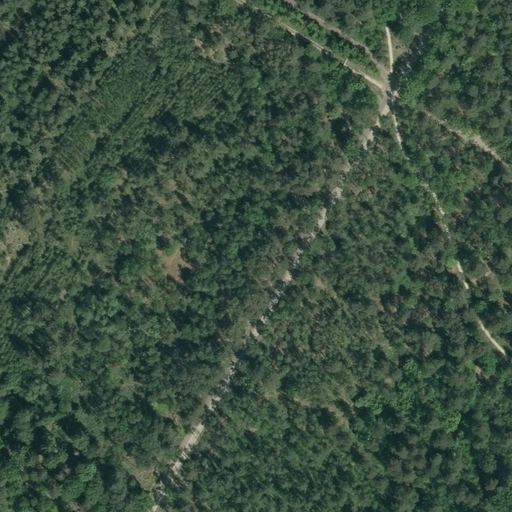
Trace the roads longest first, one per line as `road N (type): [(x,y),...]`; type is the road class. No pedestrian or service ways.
road 1 (track): [(388,86),(240,0)]
road 2 (track): [(388,86),(361,44),(284,0)]
road 3 (track): [(511,158),(393,90)]
